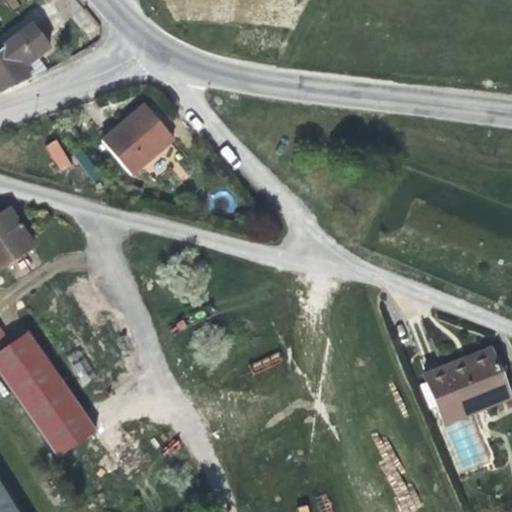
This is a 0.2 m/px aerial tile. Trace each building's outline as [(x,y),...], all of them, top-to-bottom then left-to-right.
[(45,72),(36,58),(49,48),(32,25),(0,49),(0,93),(0,94),(29,80),(45,72)] [(171,139),(143,106),(124,123),(111,134),(139,167),(171,139)] [(55,139),(44,146),(60,171),(71,164),(55,139)] [(133,197),(135,188),(119,184),(117,194),(133,197)] [(0,268),(32,248),(8,210),(0,215),(0,268)] [(10,344),(0,329),(0,375),(59,458),(97,433),(29,332),(10,344)] [(462,368),(491,356),(489,351),(469,359),(460,363),(462,368)] [(508,398),(491,356),(462,368),(460,363),(424,377),(442,424),(469,414),(508,398)] [(488,463),(469,414),(442,424),(439,426),(459,475),(488,463)] [(17,511),(0,486),(0,511),(17,511)]
